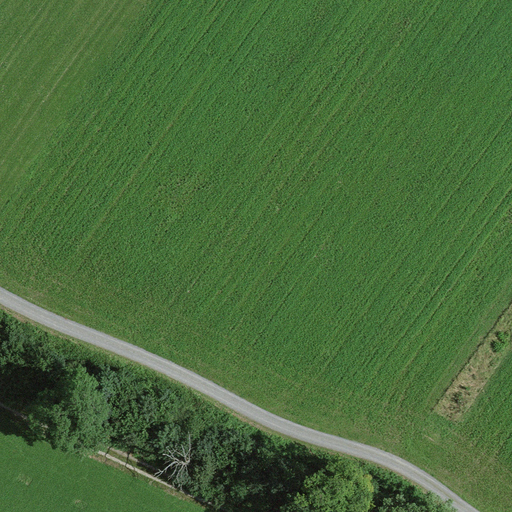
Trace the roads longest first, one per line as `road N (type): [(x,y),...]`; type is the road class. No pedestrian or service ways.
road 1 (track): [(0,292),(281,425),(387,459),(468,511)]
road 2 (track): [(0,404),(230,511)]
